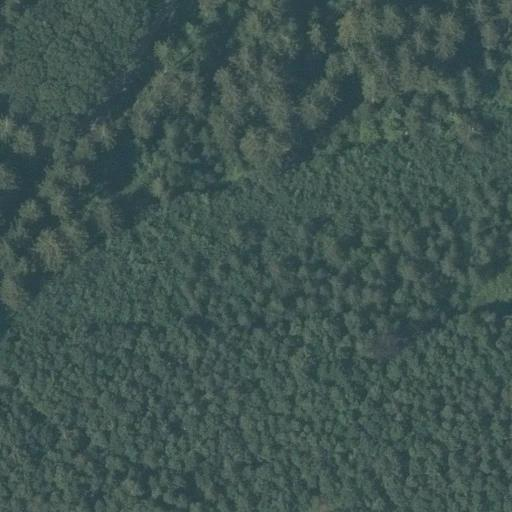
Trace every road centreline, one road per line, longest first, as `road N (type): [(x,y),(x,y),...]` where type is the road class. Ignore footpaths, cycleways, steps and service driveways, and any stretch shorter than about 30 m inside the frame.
road 1 (track): [(0,303),(202,201),(511,103)]
road 2 (track): [(0,268),(172,0)]
